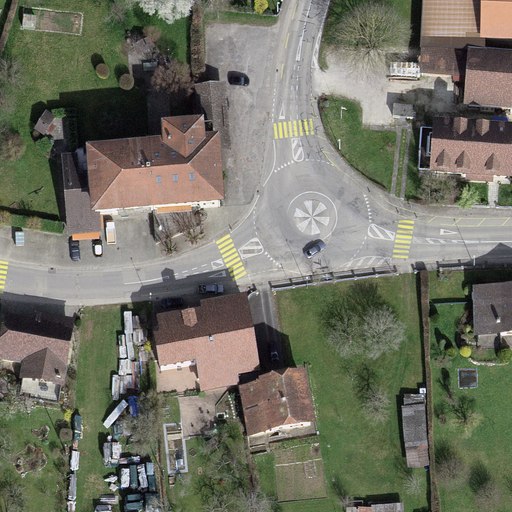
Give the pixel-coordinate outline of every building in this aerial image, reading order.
[(511,0),(424,0),(422,58),(482,62),(483,53),(511,54),(511,0)] [(511,63),(482,62),(422,58),(421,82),(467,85),(466,116),(511,118),(511,63)] [(193,97),(197,141),(203,141),(204,154),(219,153),(219,156),(227,155),(221,94),(193,97)] [(510,181),(511,144),(511,137),(435,134),(433,176),(510,181)] [(164,157),(86,164),(91,226),(98,226),(224,215),(219,156),(219,153),(204,154),(203,141),(197,141),(163,144),(164,157)] [(91,226),(86,164),(60,166),(67,240),(99,237),(98,226),(91,226)] [(511,296),(477,297),(478,340),(511,338),(511,296)] [(256,380),(242,308),(155,324),(165,375),(196,370),(200,390),(256,380)] [(73,336),(9,324),(2,364),(29,369),(25,389),(62,395),(73,336)] [(311,435),(302,386),(241,398),(250,447),(311,435)] [(423,404),(404,405),(407,467),(426,466),(423,404)]
